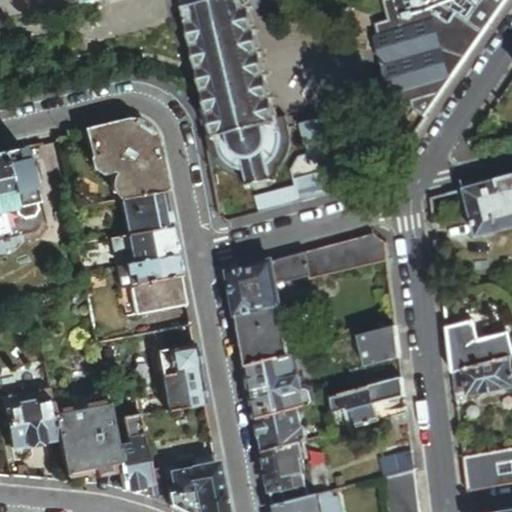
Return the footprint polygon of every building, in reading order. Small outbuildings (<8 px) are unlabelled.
[(249,0),(213,0),(203,3),(184,7),(185,10),(195,50),(209,111),(216,137),(209,139),(213,155),(216,161),(221,168),(226,172),(239,179),(245,186),(247,188),(251,187),(249,190),(251,192),(253,190),(254,194),(271,189),(270,186),(273,186),(274,184),(272,182),(277,181),(279,172),(282,166),(289,154),(291,146),(290,138),(286,118),(280,119),(249,0)] [(386,0),(382,1),(388,22),(377,25),(384,24),(407,102),(397,105),(397,107),(411,103),(413,110),(425,119),(507,0),(386,0)] [(183,53),(195,50),(185,10),(184,10),(181,10),(178,12),(177,14),(175,18),(175,23),(183,53)] [(407,102),(384,24),(375,26),(378,39),(375,40),(391,96),(394,95),(397,105),(407,102)] [(206,140),(209,139),(216,137),(209,111),(199,113),(198,113),(203,125),(206,140)] [(129,126),(90,135),(96,161),(95,162),(97,170),(106,174),(111,173),(112,171),(120,179),(118,183),(116,188),(118,193),(124,202),(166,194),(155,141),(152,135),(147,130),(143,127),(140,126),(136,126),(129,126)] [(22,151),(4,155),(16,205),(34,200),(22,151)] [(16,205),(4,155),(0,156),(0,234),(4,233),(6,230),(3,214),(16,210),(16,205)] [(511,180),(465,194),(478,241),(511,231),(511,180)] [(172,230),(166,194),(124,202),(123,203),(129,238),(172,230)] [(177,258),(172,230),(129,238),(129,240),(131,250),(134,266),(177,258)] [(374,237),(357,242),(361,271),(388,264),(385,246),(374,237)] [(116,253),(131,250),(129,240),(114,243),(116,253)] [(361,271),(357,242),(342,246),(345,276),(361,271)] [(345,276),(342,246),(325,250),(329,280),(345,276)] [(329,280),(325,250),(306,255),(311,280),(311,284),(329,280)] [(306,256),(272,264),(276,285),(285,283),(285,285),(311,280),(306,255),(306,256)] [(181,279),(177,258),(134,266),(118,269),(122,290),(181,279)] [(249,369),(290,358),(276,285),(272,264),(231,275),(249,369)] [(187,308),(181,279),(122,290),(128,318),(187,308)] [(453,375),(508,360),(511,359),(511,351),(509,336),(478,344),(473,325),(446,332),(453,375)] [(396,334),(395,328),(370,335),(371,341),(396,334)] [(399,359),(396,334),(371,341),(377,365),(399,359)] [(206,407),(194,347),(158,353),(162,377),(163,384),(169,413),(206,407)] [(297,380),(291,358),(290,358),(249,369),(259,422),(299,411),(306,409),(301,392),(303,392),(300,379),(297,380)] [(399,359),(377,365),(368,368),(373,389),(402,381),(399,359)] [(511,383),(508,360),(453,375),(455,399),(468,396),(469,399),(511,390),(511,383)] [(402,381),(373,389),(371,389),(375,407),(404,399),(402,381)] [(119,398),(133,396),(131,385),(117,388),(117,389),(119,398)] [(119,398),(117,389),(106,391),(108,401),(119,398)] [(375,407),(371,389),(339,398),(343,415),(348,433),(380,424),(375,407)] [(308,408),(309,408),(312,403),(310,393),(306,391),(303,392),(301,392),(306,409),(308,408)] [(29,450),(58,445),(53,417),(53,416),(48,393),(29,396),(31,406),(21,408),(19,399),(2,401),(11,453),(29,450)] [(343,415),(339,398),(330,400),(333,418),(343,415)] [(79,411),(106,406),(105,401),(103,400),(103,399),(85,402),(79,411)] [(115,449),(115,448),(107,405),(106,406),(79,411),(53,416),(53,417),(58,445),(62,470),(88,466),(90,475),(91,475),(114,471),(119,470),(115,449)] [(303,430),(299,411),(259,422),(265,455),(302,445),(307,443),(305,429),(303,430)] [(168,416),(158,418),(160,427),(170,425),(168,416)] [(127,446),(115,448),(115,449),(119,470),(124,495),(130,497),(143,489),(150,488),(148,479),(137,418),(123,421),(127,446)] [(306,461),(302,445),(265,455),(272,494),(294,490),(292,479),(299,478),(300,484),(307,483),(305,476),(307,476),(303,462),(306,461)] [(31,458),(29,450),(11,453),(13,465),(29,462),(31,458)] [(462,452),(463,461),(472,459),(471,451),(462,452)] [(467,496),(511,488),(511,451),(472,459),(463,461),(467,496)] [(213,457),(193,462),(195,470),(196,470),(215,466),(213,457)] [(195,470),(193,462),(185,464),(187,473),(195,471),(195,470)] [(88,466),(62,470),(64,480),(91,475),(90,475),(88,466)] [(225,511),(216,466),(215,466),(196,470),(195,470),(195,471),(187,473),(173,476),(177,493),(169,494),(172,508),(179,511),(225,511)] [(418,511),(413,473),(383,481),(386,511),(418,511)] [(167,500),(162,476),(148,479),(150,488),(152,501),(153,501),(154,501),(155,501),(156,502),(167,500)] [(275,509),(311,500),(307,483),(300,484),(299,478),(292,479),(294,490),(272,494),(275,509)] [(332,494),(311,500),(275,509),(275,511),(332,511),(334,511),(332,499),(332,494)]
